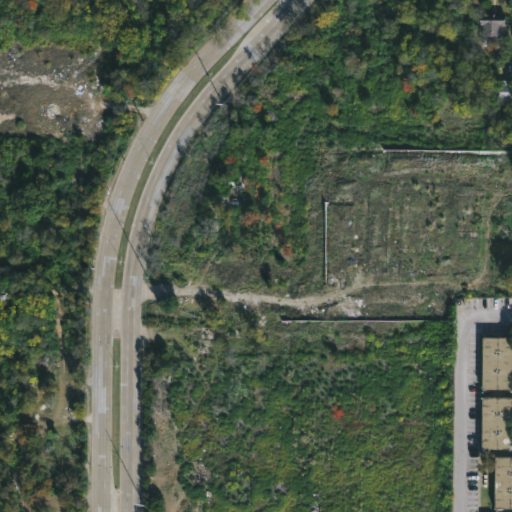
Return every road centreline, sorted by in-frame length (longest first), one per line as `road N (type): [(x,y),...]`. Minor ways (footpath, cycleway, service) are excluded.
road 1 (secondary): [(127,511),(131,316),(151,207),(172,154),(206,104),(298,0)]
road 2 (secondary): [(262,0),(194,79),(143,156),(124,205),(103,315),(103,511)]
road 3 (residential): [(511,314),(463,322),(458,511)]
